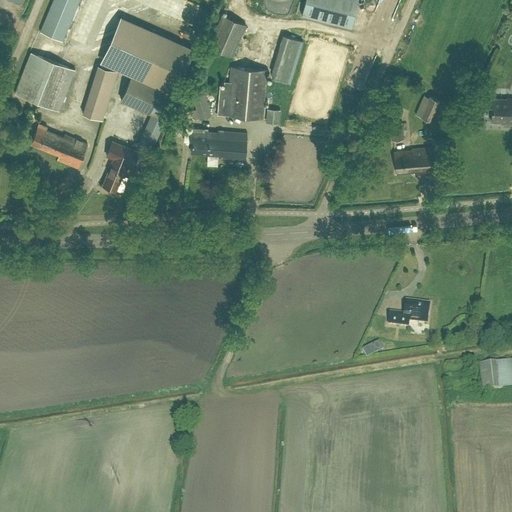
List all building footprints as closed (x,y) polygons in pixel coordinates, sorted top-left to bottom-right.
[(62,40),(78,0),(52,0),(40,30),(62,40)] [(351,27),(357,0),(304,0),(301,14),(351,27)] [(232,56),(245,24),(222,14),(208,46),(232,56)] [(152,29),(131,76),(121,99),(153,113),(164,118),(165,118),(175,95),(196,49),(152,29)] [(291,79),(303,40),(283,34),(271,73),(291,79)] [(59,110),(75,69),(31,51),(15,92),(59,110)] [(262,117),(267,69),(231,66),(229,81),(224,81),(224,85),(220,85),(217,114),(262,117)] [(430,120),(439,100),(424,93),(415,113),(430,120)] [(511,98),(492,97),(491,121),(504,122),(504,123),(511,123),(511,98)] [(278,122),(280,109),(267,107),(265,121),(278,122)] [(153,113),(141,141),(152,146),(164,118),(153,113)] [(480,128),(483,118),(468,114),(466,124),(480,128)] [(391,140),(403,138),(402,122),(390,123),(391,140)] [(63,136),(37,125),(30,143),(59,154),(57,159),(77,167),(87,143),(65,133),(63,136)] [(219,132),(204,130),(205,127),(193,126),(191,151),(218,154),(218,156),(245,158),(247,132),(220,130),(219,132)] [(124,175),(128,164),(135,149),(134,149),(112,140),(106,155),(113,158),(110,165),(103,184),(116,190),(122,174),(124,175)] [(437,170),(435,146),(434,146),(411,148),(411,149),(394,151),(396,172),(413,170),(414,172),(437,170)] [(426,324),(428,306),(415,304),(415,303),(406,302),(404,315),(390,313),(388,325),(407,327),(408,322),(426,324)] [(366,348),(360,351),(365,359),(370,356),(366,348)] [(482,392),(499,390),(495,363),(479,365),(482,392)]
